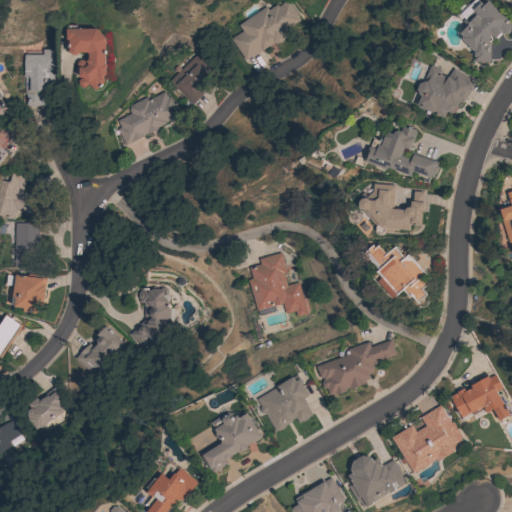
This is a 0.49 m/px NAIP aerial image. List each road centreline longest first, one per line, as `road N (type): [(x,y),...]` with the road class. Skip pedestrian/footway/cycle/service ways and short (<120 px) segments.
road 1 (residential): [(0,398),(56,346),(67,324),(78,300),(85,215),(97,197),(192,154),(241,96),(299,82),(337,0)]
road 2 (residential): [(221,511),(440,365),(453,338),(469,194),(511,90)]
